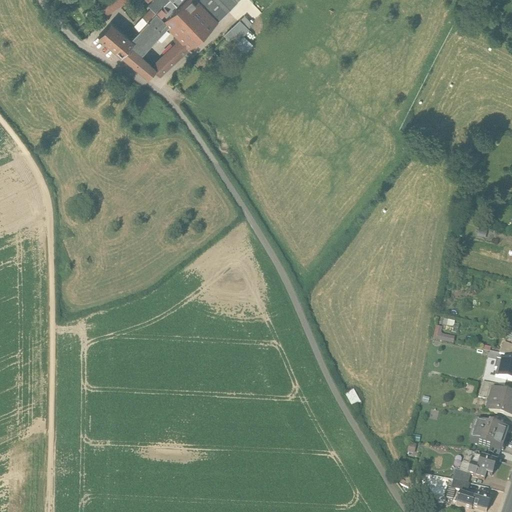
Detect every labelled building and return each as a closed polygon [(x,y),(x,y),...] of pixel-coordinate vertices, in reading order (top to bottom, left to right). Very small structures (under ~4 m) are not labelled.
[(128,0),(115,0),(98,11),(103,17),(128,0)] [(170,0),(158,13),(157,14),(164,20),(185,0),(170,0)] [(194,0),(185,0),(164,20),(180,37),(182,39),(190,47),(216,22),(194,0)] [(266,0),(263,0),(257,7),(262,12),(270,3),(266,0)] [(155,11),(146,20),(148,23),(157,14),(158,13),(155,11)] [(144,19),(135,26),(140,31),(131,40),(134,43),(122,56),(147,78),(154,71),(154,70),(140,56),(170,27),(164,20),(157,14),(148,23),(146,20),(144,19)] [(240,18),(227,32),(237,41),(250,28),(240,18)] [(131,40),(111,23),(99,36),(122,56),(134,43),(131,40)] [(177,44),(158,63),(154,70),(154,71),(159,76),(190,47),(182,39),(177,44)] [(444,318),(442,329),(453,332),(456,320),(444,318)] [(441,332),(442,327),(436,325),(433,338),(454,343),(456,336),(441,332)] [(511,363),(497,360),(495,369),(497,370),(495,378),(511,381),(511,363)] [(494,385),(482,382),(478,398),(489,401),(492,391),(494,385)] [(511,396),(492,391),(489,401),(493,402),(491,413),(504,417),(511,418),(511,396)] [(511,418),(504,417),(503,423),(511,425),(511,418)] [(489,427),(476,423),(469,442),(500,452),(507,431),(490,425),(489,427)] [(496,463),(465,453),(459,472),(468,475),(484,481),(486,475),(491,477),(496,463)] [(459,472),(455,471),(453,481),(466,483),(468,475),(459,472)] [(466,483),(453,481),(451,489),(466,492),(468,484),(466,483)] [(490,498),(476,494),(474,499),(458,494),(454,506),(470,511),(471,507),(486,511),(490,498)]
